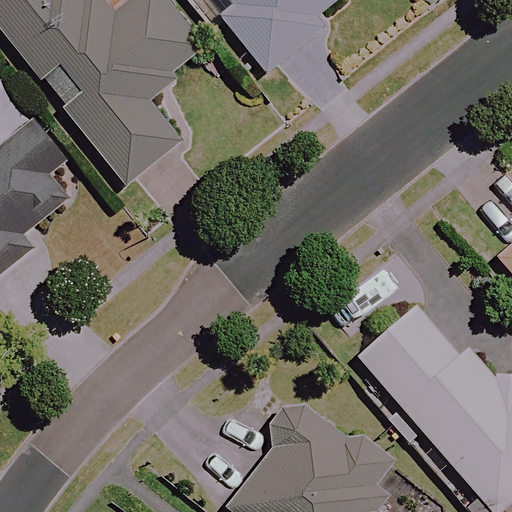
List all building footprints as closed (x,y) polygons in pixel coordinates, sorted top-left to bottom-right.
[(0,0),(0,29),(130,190),(183,147),(145,100),(206,50),(165,0),(138,0),(108,25),(87,0),(0,0)] [(315,22),(342,0),(221,0),(232,13),(223,20),(268,76),(324,32),(315,22)] [(0,284),(35,256),(23,241),(71,202),(52,178),(66,167),(33,126),(0,152),(0,284)] [(511,249),(500,260),(511,274),(511,249)] [(459,359),(417,312),(350,371),(474,511),(504,511),(511,505),(511,377),(509,377),(507,377),(504,376),(501,377),(499,377),(496,377),(494,378),(491,379),(467,351),(459,359)] [(363,454),(308,412),(304,412),(300,413),(296,415),(292,416),(288,419),(285,421),(282,424),(280,428),(277,431),(276,435),(274,439),(274,443),(273,448),(274,452),(274,456),(231,511),(378,511),(389,498),(377,489),(394,466),(368,446),(363,454)]
